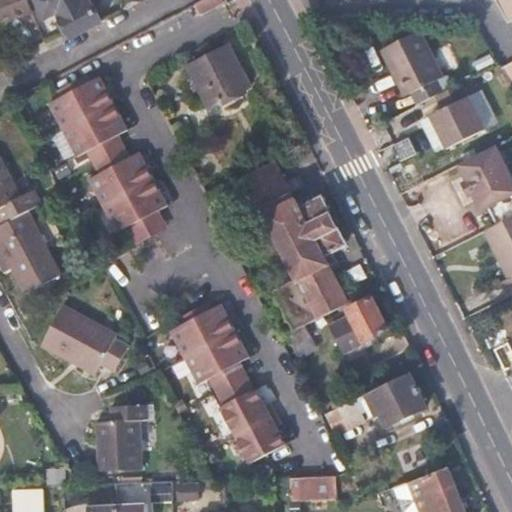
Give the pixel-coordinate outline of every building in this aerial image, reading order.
[(39,0),(49,20),(60,14),(75,41),(100,27),(91,11),(95,7),(91,0),(39,0)] [(226,2),(225,0),(206,0),(202,2),(207,12),(226,2)] [(511,18),(511,0),(498,0),(509,20),(511,18)] [(407,92),(413,104),(435,93),(440,90),(435,78),(446,73),(424,28),(384,47),(396,71),(403,69),(413,89),(407,92)] [(231,47),(191,67),(211,108),(251,88),(231,47)] [(511,63),(503,68),(511,84),(511,63)] [(101,78),(50,104),(77,157),(128,131),(101,78)] [(484,126),(460,80),(440,90),(435,93),(441,107),(431,115),(445,146),(484,126)] [(411,137),(395,145),(402,162),(418,154),(411,137)] [(511,179),(494,144),(458,163),(467,179),(463,181),(470,195),(474,193),(482,208),(489,206),(498,223),(511,216),(511,179)] [(139,153),(89,179),(115,232),(166,205),(139,153)] [(298,210),(274,161),(245,177),(270,224),(261,230),(284,277),(293,272),(318,320),(345,306),(321,257),(343,246),(321,200),(298,210)] [(0,226),(25,214),(40,206),(33,193),(18,201),(0,164),(0,226)] [(235,182),(208,196),(218,216),(245,201),(235,182)] [(0,226),(0,256),(9,273),(21,296),(57,276),(25,214),(0,226)] [(501,283),(508,298),(511,295),(511,216),(498,223),(484,230),(508,279),(501,283)] [(0,256),(0,272),(2,276),(9,273),(0,256)] [(374,297),(340,314),(359,351),(392,334),(374,297)] [(219,305),(168,331),(196,385),(246,359),(219,305)] [(60,308),(38,349),(91,378),(97,369),(110,376),(126,349),(112,341),(114,337),(60,308)] [(298,308),(272,322),(281,339),(285,337),(303,328),(308,325),(298,308)] [(303,328),(285,337),(296,359),(314,350),(303,328)] [(425,406),(408,373),(322,418),(333,440),(365,423),(360,413),(375,405),(387,427),(425,406)] [(281,447),(252,391),(216,409),(245,465),(281,447)] [(94,424),(96,473),(139,471),(137,421),(146,421),(145,408),(109,409),(109,423),(94,424)] [(465,511),(448,467),(408,483),(415,497),(432,491),(440,511),(465,511)] [(333,479),(287,480),(288,503),(334,502),(333,479)] [(199,500),(199,484),(178,484),(178,500),(199,500)] [(13,487),(14,511),(45,511),(45,486),(13,487)]
